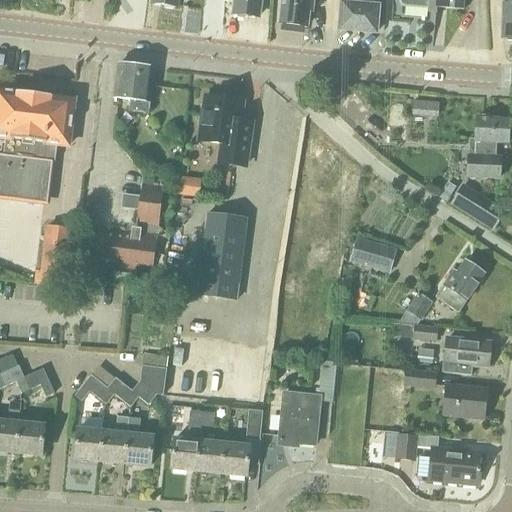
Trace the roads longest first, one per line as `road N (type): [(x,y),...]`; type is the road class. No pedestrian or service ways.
road 1 (residential): [(511,256),(372,166),(300,101),(271,57)]
road 2 (unknown): [(292,91),(254,333)]
road 3 (tertiary): [(271,57),(511,78)]
road 4 (tertiary): [(0,25),(207,50)]
road 5 (unknown): [(106,38),(99,212)]
road 6 (residential): [(267,511),(304,483),(365,488),(393,511)]
